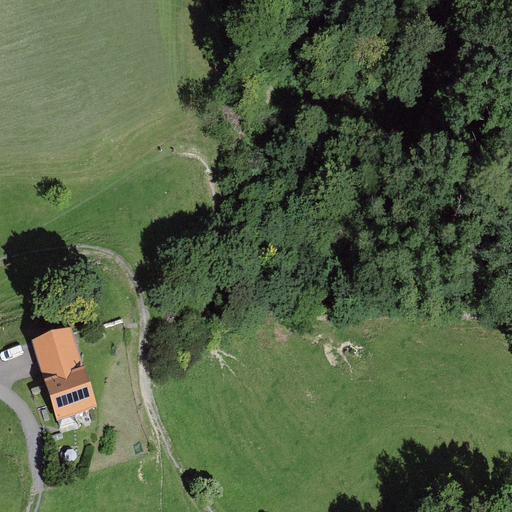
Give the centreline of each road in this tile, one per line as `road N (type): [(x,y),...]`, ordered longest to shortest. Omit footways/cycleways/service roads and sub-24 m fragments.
road 1 (track): [(23,253),(73,249),(113,257),(130,272),(147,314),(149,402),(193,488),(215,511)]
road 2 (track): [(0,389),(35,426),(47,487),(40,511)]
